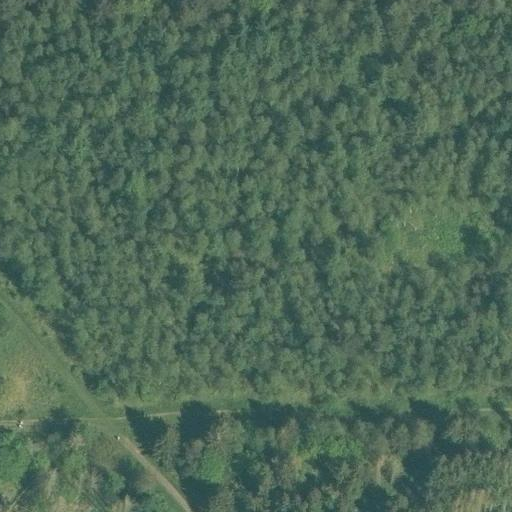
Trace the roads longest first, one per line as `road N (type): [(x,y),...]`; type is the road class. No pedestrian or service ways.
road 1 (track): [(511,417),(112,427)]
road 2 (track): [(112,427),(0,296)]
